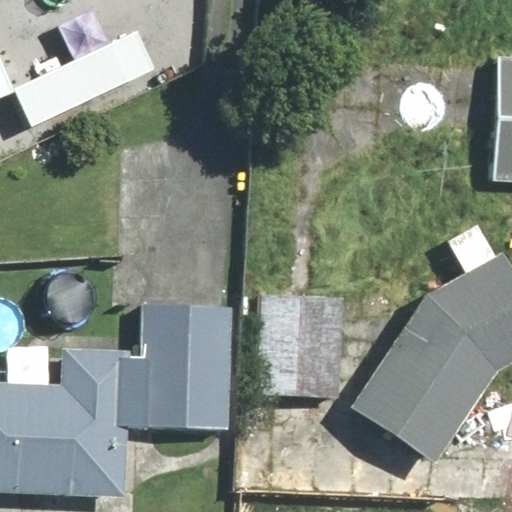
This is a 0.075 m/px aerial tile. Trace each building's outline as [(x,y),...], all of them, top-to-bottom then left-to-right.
[(511,59),(486,58),(482,189),(511,190),(511,59)] [(410,299),(335,408),(417,465),(482,372),(511,356),(511,300),(487,255),(410,299)] [(331,303),(248,298),(242,394),(325,399),(331,303)] [(46,386),(0,384),(0,496),(110,500),(112,432),(217,434),(220,310),(131,308),(130,359),(114,358),(114,350),(47,349),(46,386)] [(333,511),(334,504),(316,503),(230,501),(229,511),(333,511)]
